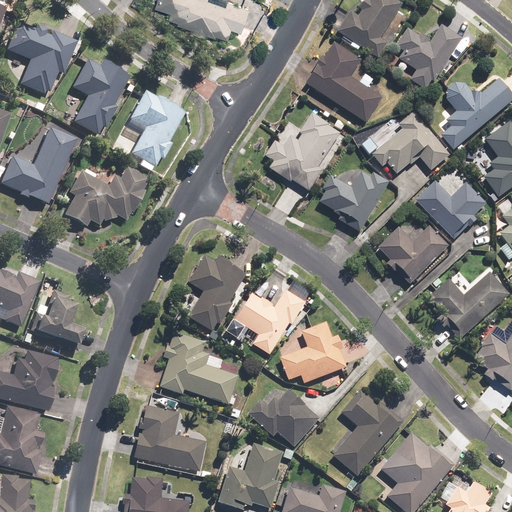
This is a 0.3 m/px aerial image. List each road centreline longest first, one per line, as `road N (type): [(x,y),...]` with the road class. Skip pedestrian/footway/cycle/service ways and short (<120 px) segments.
road 1 (residential): [(193,184),(341,290),(461,419),(511,460)]
road 2 (residential): [(137,288),(101,393),(77,511)]
road 3 (residential): [(241,111),(86,0)]
road 4 (residential): [(137,288),(0,230)]
road 5 (residential): [(306,0),(241,111)]
